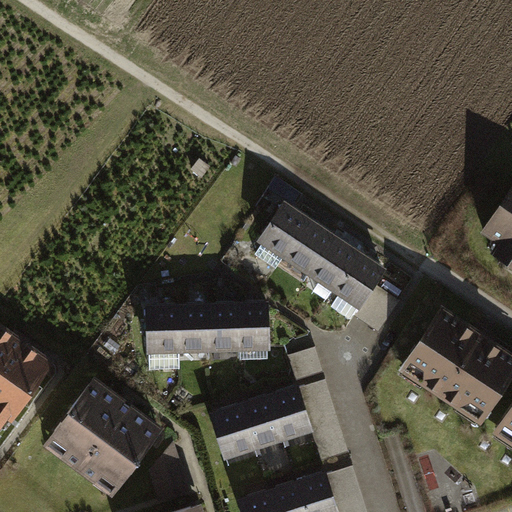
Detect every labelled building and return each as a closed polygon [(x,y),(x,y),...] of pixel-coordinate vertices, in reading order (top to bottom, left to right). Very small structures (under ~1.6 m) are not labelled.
[(511,175),(473,228),(511,257),(511,175)] [(308,220),(283,203),(261,237),(285,253),(308,220)] [(332,236),(308,220),(285,253),(310,270),(332,236)] [(357,253),(332,236),(310,270),(335,286),(357,253)] [(383,270),(357,253),(335,286),(360,303),(383,270)] [(269,304),(238,305),(240,345),(270,344),(269,304)] [(238,305),(208,306),(209,346),(240,345),(238,305)] [(208,306),(179,307),(180,347),(209,346),(208,306)] [(179,307),(149,308),(151,368),(181,367),(180,347),(179,307)] [(511,355),(442,309),(402,368),(481,420),(511,372),(511,355)] [(0,325),(0,424),(3,426),(50,361),(0,325)] [(320,344),(292,351),(300,380),(328,372),(320,344)] [(96,380),(49,445),(115,491),(161,425),(96,380)] [(299,385),(270,395),(283,433),(312,424),(299,385)] [(270,395),(242,405),(254,443),(283,433),(270,395)] [(242,405),(213,414),(226,453),(254,443),(242,405)] [(511,410),(497,433),(511,442),(511,410)] [(184,459),(153,469),(162,496),(193,487),(184,459)] [(327,473),(298,483),(308,511),(337,511),(340,511),(327,473)] [(308,511),(298,483),(270,492),(276,511),(308,511)] [(276,511),(270,492),(241,501),(244,511),(276,511)]
